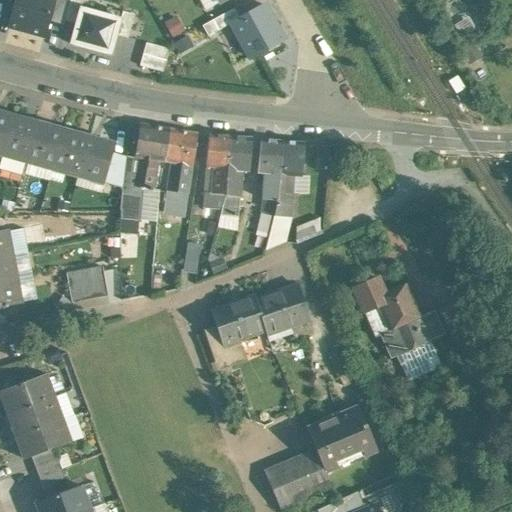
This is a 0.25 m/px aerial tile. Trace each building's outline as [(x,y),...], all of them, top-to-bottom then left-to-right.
[(53,0),(16,0),(9,27),(44,36),(48,21),(53,0)] [(53,0),(48,21),(63,25),(64,21),(70,0),(53,0)] [(83,0),(80,0),(70,0),(64,21),(76,24),(80,8),(83,0)] [(264,5),(239,19),(231,23),(250,58),(283,40),(264,5)] [(120,19),(80,8),(76,24),(71,44),(110,55),(116,35),(120,19)] [(208,36),(231,23),(239,19),(233,8),(202,26),(208,36)] [(120,19),(116,35),(128,38),(134,15),(122,12),(120,19)] [(169,49),(146,43),(143,55),(166,61),(169,49)] [(166,61),(143,55),(139,66),(163,72),(166,61)] [(457,76),(448,81),(455,94),(464,89),(457,76)] [(11,116),(0,112),(0,154),(11,116)] [(37,123),(11,116),(0,154),(26,162),(37,123)] [(62,130),(37,123),(26,162),(52,169),(62,130)] [(169,129),(141,125),(136,157),(137,157),(132,185),(150,188),(150,190),(152,190),(152,188),(154,189),(158,161),(164,162),(169,129)] [(197,134),(169,129),(164,162),(171,163),(166,191),(187,194),(192,166),(197,134)] [(88,137),(62,130),(52,169),(77,176),(88,137)] [(230,137),(209,135),(206,167),(213,168),(210,194),(225,195),(230,137)] [(114,144),(88,137),(77,176),(104,183),(114,144)] [(252,139),(230,137),(225,195),(221,211),(238,215),(242,171),(248,172),(252,139)] [(282,141),(261,140),(258,172),(265,173),(263,198),(277,200),(282,141)] [(303,143),(282,141),(277,200),(292,201),(293,175),(300,176),(303,143)] [(187,194),(166,191),(164,209),(185,213),(187,194)] [(277,200),(263,198),(262,211),(274,213),(277,200)] [(292,201),(277,200),(274,213),(273,216),(291,217),(292,201)] [(0,232),(0,258),(11,256),(7,232),(0,232)] [(187,242),(185,270),(194,271),(197,243),(187,242)] [(0,258),(0,282),(15,280),(11,256),(0,258)] [(102,266),(66,273),(71,303),(108,296),(102,266)] [(406,284),(384,294),(377,279),(354,289),(375,337),(380,335),(390,358),(396,356),(407,381),(422,375),(423,378),(426,377),(424,373),(441,366),(430,341),(425,343),(414,319),(420,316),(406,284)] [(0,282),(0,305),(20,302),(15,280),(0,282)] [(255,300),(265,331),(266,334),(310,319),(298,285),(255,300)] [(254,296),(210,311),(216,327),(222,345),(238,340),(265,331),(255,300),(254,296)] [(451,305),(440,310),(450,333),(461,327),(451,305)] [(420,316),(414,319),(425,343),(430,341),(444,334),(434,310),(420,316)] [(238,340),(222,345),(216,327),(206,331),(211,345),(214,344),(221,363),(243,355),(238,340)] [(462,330),(452,336),(457,349),(469,344),(462,330)] [(352,372),(342,348),(329,354),(339,377),(352,372)] [(44,374),(0,390),(0,393),(8,414),(53,397),(44,374)] [(53,397),(8,414),(16,436),(61,419),(53,397)] [(358,407),(307,429),(315,450),(325,472),(376,450),(358,407)] [(61,419),(16,436),(25,459),(31,457),(54,448),(70,442),(61,419)] [(54,448),(31,457),(35,467),(57,458),(54,448)] [(315,450),(264,472),(279,508),(331,487),(325,472),(315,450)] [(57,458),(35,467),(39,477),(61,469),(57,458)] [(61,469),(39,477),(43,488),(65,479),(61,469)] [(65,479),(43,488),(47,498),(69,490),(65,479)] [(47,498),(35,502),(39,511),(79,511),(89,509),(80,486),(69,490),(47,498)] [(392,488),(362,502),(363,505),(345,511),(395,511),(399,504),(392,488)] [(357,492),(324,507),(325,511),(345,511),(363,505),(362,502),(357,492)]
